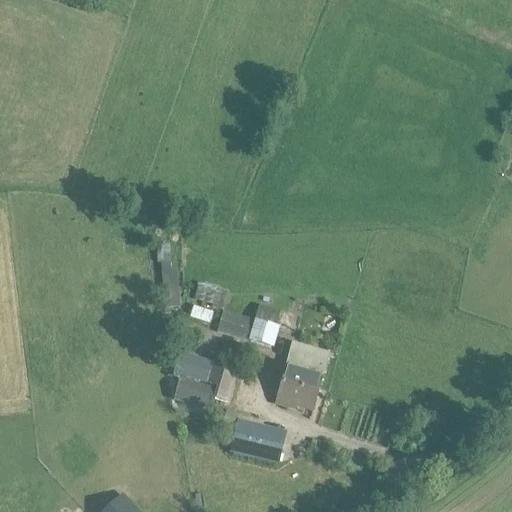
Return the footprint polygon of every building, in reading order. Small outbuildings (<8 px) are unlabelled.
[(243,341),(249,320),(223,312),(217,334),(243,341)] [(255,323),(254,322),(248,343),(273,350),(279,329),(255,323)] [(313,412),(328,358),(292,348),(276,406),(294,410),(295,407),(313,412)] [(206,386),(211,369),(213,364),(180,354),(173,376),(203,385),(206,386)] [(203,385),(203,387),(201,397),(214,400),(229,403),(234,383),(221,379),(222,373),(211,369),(206,386),(203,385)] [(201,397),(203,387),(179,381),(173,403),(212,412),(214,400),(201,397)] [(227,412),(221,427),(233,430),(237,416),(227,412)] [(279,467),(286,433),(237,421),(230,455),(279,467)] [(135,511),(123,498),(108,511),(135,511)]
